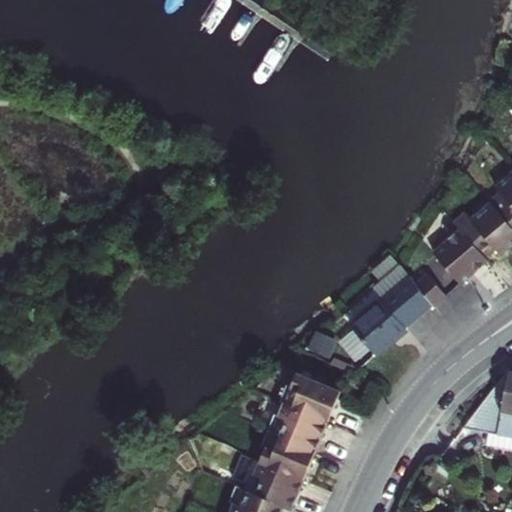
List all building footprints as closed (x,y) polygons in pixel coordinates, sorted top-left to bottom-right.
[(511,178),(497,191),(502,197),(491,206),(511,230),(511,178)] [(511,252),(511,230),(491,206),(472,223),(467,218),(455,228),(486,264),(498,254),(503,260),(511,252)] [(455,228),(454,226),(437,241),(445,250),(434,259),(463,291),(473,282),(489,267),(486,264),(455,228)] [(428,281),(417,290),(434,311),(436,314),(448,303),(428,281)] [(406,333),(434,311),(417,290),(412,282),(351,330),(356,335),(371,354),(375,360),(407,335),(406,333)] [(356,335),(342,346),(357,365),(371,354),(356,335)] [(498,436),(510,369),(509,369),(463,429),(498,436)] [(498,436),(511,438),(511,369),(510,369),(498,436)] [(289,406),(332,425),(345,396),(301,377),(296,389),(291,387),(284,404),(289,406)] [(319,454),(332,425),(289,406),(283,418),(278,416),(271,433),(319,454)] [(307,483),(319,454),(271,433),(264,449),(269,452),(263,464),(307,483)] [(511,438),(498,436),(496,446),(511,449),(511,438)] [(293,511),(294,511),(307,483),(263,464),(257,477),(253,475),(245,491),(287,510),(293,511)] [(286,511),(287,510),(245,491),(238,488),(232,504),(235,506),(232,511),(286,511)]
